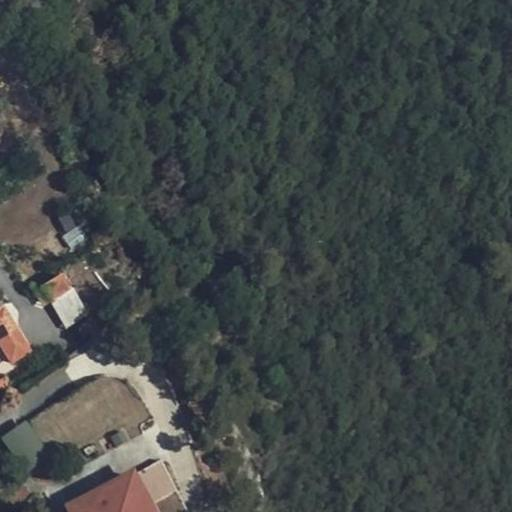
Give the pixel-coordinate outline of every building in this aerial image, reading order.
[(29,300),(38,315),(58,304),(49,288),(29,300)] [(58,304),(38,315),(52,341),(75,328),(60,302),(58,304)] [(0,371),(16,362),(2,339),(0,340),(0,371)] [(80,450),(145,415),(119,369),(55,404),(80,450)] [(25,420),(1,437),(24,468),(48,452),(25,420)] [(161,511),(162,511),(192,499),(177,465),(148,478),(108,494),(115,511),(161,511)]
